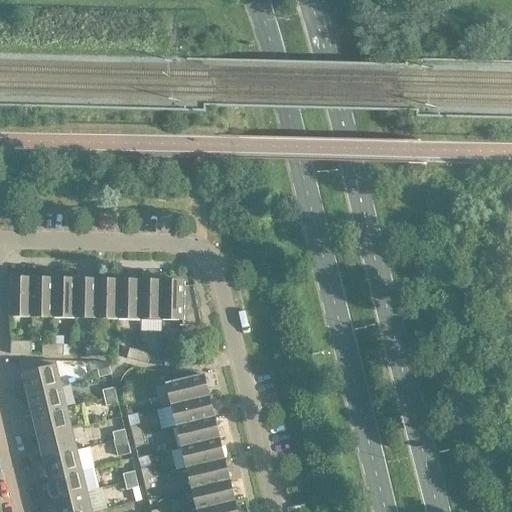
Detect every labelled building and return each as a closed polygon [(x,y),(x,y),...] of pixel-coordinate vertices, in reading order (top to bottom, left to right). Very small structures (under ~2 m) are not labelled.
[(10,279),(9,317),(32,318),(33,279),(10,279)] [(54,280),(33,279),(32,318),(54,318),(54,280)] [(76,280),(54,280),(54,318),(75,318),(76,280)] [(98,281),(76,280),(75,318),(97,319),(98,281)] [(119,281),(98,281),(97,319),(118,319),(119,281)] [(141,281),(119,281),(118,319),(140,320),(141,281)] [(162,282),(141,281),(140,320),(162,320),(162,282)] [(185,282),(162,282),(162,320),(183,321),(184,321),(185,285),(185,282)] [(194,285),(185,285),(184,321),(183,321),(183,325),(180,325),(180,327),(202,327),(194,285)] [(11,341),(10,354),(31,355),(32,342),(11,341)] [(43,344),(42,355),(53,355),(53,345),(43,344)] [(63,345),(53,345),(53,355),(63,355),(63,345)] [(86,345),(86,356),(96,356),(96,346),(86,345)] [(107,346),(96,346),(96,356),(106,356),(107,346)] [(129,348),(126,359),(136,361),(139,351),(129,348)] [(149,354),(139,351),(136,361),(146,364),(149,354)] [(161,355),(161,366),(171,366),(171,356),(161,355)] [(22,373),(28,395),(62,387),(56,365),(22,373)] [(111,375),(109,367),(98,370),(99,378),(111,375)] [(166,384),(172,406),(209,397),(204,375),(166,384)] [(67,408),(62,387),(28,395),(33,416),(67,408)] [(116,396),(114,388),(103,391),(105,399),(116,396)] [(133,392),(122,395),(125,405),(135,402),(133,392)] [(118,403),(116,396),(105,399),(106,406),(118,403)] [(214,418),(209,397),(172,406),(177,427),(214,418)] [(72,429),(67,408),(33,416),(38,437),(72,429)] [(219,439),(214,418),(177,427),(182,448),(219,439)] [(141,425),(130,428),(133,438),(143,435),(141,425)] [(77,450),(72,429),(38,437),(43,458),(77,450)] [(126,438),(124,430),(113,433),(115,440),(126,438)] [(146,445),(143,435),(133,438),(135,448),(146,445)] [(128,445),(126,438),(115,440),(117,448),(128,445)] [(225,460),(219,439),(182,448),(187,469),(225,460)] [(82,471),(77,450),(43,458),(48,479),(82,471)] [(230,481),(225,460),(187,469),(192,490),(230,481)] [(151,467),(140,470),(143,480),(153,477),(151,467)] [(87,492),(82,471),(48,479),(53,500),(87,492)] [(137,480),(135,472),(123,475),(125,482),(137,480)] [(156,487),(153,477),(143,480),(145,490),(156,487)] [(139,487),(137,480),(125,482),(127,490),(139,487)] [(235,502),(230,481),(192,490),(198,511),(235,502)] [(92,511),(87,492),(53,500),(56,511),(92,511)] [(237,511),(235,502),(198,511),(197,511),(237,511)]
